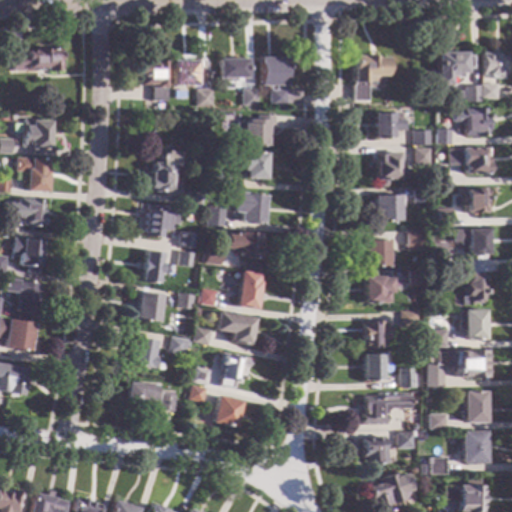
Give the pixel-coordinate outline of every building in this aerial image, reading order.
[(57,71),(43,72),(43,67),(22,68),(22,71),(9,72),(8,53),(21,53),(21,51),(33,51),(33,49),(56,48),(57,71)] [(463,55),(469,55),(470,68),(462,68),(463,73),(447,73),(447,84),(434,84),(434,73),(432,73),(432,53),(462,52),(463,55)] [(497,57),(504,57),(504,76),(502,76),(502,79),(487,79),(487,75),(479,75),(479,54),(497,53),(497,57)] [(373,57),(384,57),(384,76),(365,76),(365,101),(348,101),(348,86),(351,86),(351,56),(373,56),(373,57)] [(283,85),(273,85),(273,90),(284,90),(284,106),(266,106),(266,85),(257,85),(257,58),(283,57),(283,85)] [(243,59),(243,77),(232,78),(232,81),(216,81),(216,59),(243,59)] [(161,101),(148,101),(148,85),(135,85),(135,77),(128,77),(128,63),(149,63),(149,61),(161,60),(161,101)] [(194,85),(169,85),(169,61),(194,61),(194,85)] [(492,85),(492,99),(477,99),(476,85),(492,85)] [(474,86),(474,101),(461,101),(461,86),(474,86)] [(208,106),(193,107),(193,90),(208,90),(208,106)] [(253,106),(239,106),(239,90),(253,90),(253,106)] [(482,116),(486,116),(486,124),(487,124),(487,132),(484,132),(484,136),(460,137),(460,122),(448,122),(448,111),(468,111),(468,109),(482,109),(482,116)] [(398,120),(401,120),(401,131),(390,131),(390,139),(371,139),(371,114),(398,114),(398,120)] [(270,130),(263,130),(263,145),(240,145),(240,146),(233,146),(233,124),(244,124),(244,120),(260,120),(260,116),(270,116),(270,130)] [(45,150),(25,149),(25,147),(18,147),(18,123),(26,123),(26,121),(46,121),(45,150)] [(446,131),(446,144),(431,144),(431,131),(446,131)] [(425,146),(408,146),(408,132),(425,132),(425,146)] [(482,164),(485,164),(485,173),(461,174),(460,165),(443,165),(442,149),(482,148),(482,164)] [(425,166),(410,166),(410,150),(411,150),(425,150),(425,166)] [(177,152),(176,165),(171,165),(170,174),(176,174),(175,190),(170,189),(169,193),(144,191),(145,179),(147,179),(148,163),(160,163),(161,151),(177,152)] [(263,153),(261,180),(242,179),(243,177),(239,177),(240,163),(234,163),(235,151),(263,153)] [(396,169),(404,169),(404,180),(386,180),(386,187),(375,187),(375,180),(372,180),(372,160),(376,160),(376,154),(396,153),(396,169)] [(44,159),(42,192),(21,191),(22,170),(18,170),(19,158),(44,159)] [(227,175),(226,187),(208,185),(209,173),(227,175)] [(424,204),(410,205),(409,190),(424,190),(424,204)] [(199,192),(198,207),(183,206),(184,191),(199,192)] [(482,214),(459,214),(459,191),(482,191),(482,214)] [(261,196),(259,224),(237,223),(238,208),(230,208),(231,194),(261,196)] [(397,220),(371,221),(371,197),(396,197),(397,220)] [(37,200),(36,211),(39,212),(38,226),(18,224),(18,218),(0,216),(0,202),(12,203),(13,199),(37,200)] [(159,206),(159,208),(175,210),(174,225),(168,225),(167,230),(158,229),(157,237),(139,235),(142,205),(159,206)] [(219,210),(217,227),(202,226),(204,209),(219,210)] [(446,226),(432,226),(432,212),(446,212),(446,226)] [(485,255),(482,255),(482,262),(471,262),(471,255),(465,255),(464,230),(484,229),(485,255)] [(420,251),(402,251),(401,231),(419,231),(420,251)] [(192,235),(190,249),(175,247),(177,233),(192,235)] [(255,234),(254,243),(256,243),(256,248),(258,248),(257,260),(233,258),(233,249),(219,248),(220,234),(236,236),(236,233),(255,234)] [(36,242),(33,273),(22,272),(22,266),(15,265),(17,240),(36,242)] [(385,266),(362,266),(361,241),(385,241),(385,266)] [(442,266),(429,266),(428,245),(442,244),(442,266)] [(188,253),(187,267),(173,266),(174,251),(188,253)] [(157,254),(156,262),(159,263),(158,275),(155,274),(154,284),(137,282),(141,252),(157,254)] [(420,285),(405,286),(405,272),(420,272),(420,285)] [(444,285),(428,285),(428,272),(444,272),(444,285)] [(254,275),(253,282),(255,282),(251,311),(231,308),(235,279),(241,280),(242,273),(254,275)] [(482,283),(479,283),(479,304),(458,304),(458,296),(459,296),(459,274),(482,274),(482,283)] [(380,279),(388,279),(388,294),(385,294),(385,303),(361,303),(361,277),(380,277),(380,279)] [(0,280),(34,284),(31,314),(8,312),(10,292),(0,291),(0,280)] [(210,291),(209,306),(194,305),(196,290),(210,291)] [(157,295),(153,322),(132,319),(135,292),(157,295)] [(188,296),(186,311),(172,309),(174,294),(188,296)] [(481,340),(460,341),(460,330),(455,330),(455,313),(460,313),(460,310),(480,310),(481,340)] [(413,328),(397,328),(397,312),(413,311),(413,328)] [(250,318),(246,346),(226,343),(227,333),(211,331),(214,313),(250,318)] [(29,323),(24,352),(0,348),(0,336),(3,319),(29,323)] [(381,327),(388,326),(388,339),(380,340),(380,348),(360,349),(359,323),(381,322),(381,327)] [(205,330),(201,344),(187,341),(190,327),(205,330)] [(441,347),(425,347),(425,332),(441,331),(441,347)] [(151,342),(149,356),(150,356),(148,369),(126,365),(130,338),(151,342)] [(183,342),(181,356),(164,352),(166,339),(183,342)] [(457,351),(483,351),(483,377),(459,378),(459,366),(442,366),(442,350),(457,350),(457,351)] [(379,380),(360,380),(359,355),(378,355),(379,380)] [(244,360),(242,369),(238,368),(236,383),(230,382),(229,390),(214,387),(217,370),(214,369),(216,356),(244,360)] [(0,365),(22,369),(20,377),(23,378),(22,389),(19,388),(17,396),(0,393),(0,365)] [(440,387),(422,387),(422,366),(440,366),(440,387)] [(204,371),(201,385),(187,382),(190,368),(204,371)] [(410,388),(394,388),(394,374),(396,374),(396,369),(409,369),(410,388)] [(155,386),(154,400),(144,399),(143,410),(113,407),(114,396),(122,397),(124,383),(155,386)] [(200,389),(197,403),(183,399),(186,385),(200,389)] [(482,422),(460,422),(460,392),(482,392),(482,422)] [(397,397),(403,397),(404,409),(383,409),(383,425),(357,425),(357,415),(360,415),(359,394),(397,393),(397,397)] [(170,397),(168,412),(156,410),(157,395),(170,397)] [(235,402),(230,427),(207,422),(213,397),(235,402)] [(441,429),(425,429),(425,415),(440,415),(441,429)] [(482,464),(457,464),(457,432),(482,432),(482,464)] [(409,449),(393,449),(393,434),(408,433),(409,449)] [(383,463),(361,466),(357,440),(379,437),(383,463)] [(428,458),(441,458),(442,474),(424,474),(424,457),(428,457),(428,458)] [(404,487),(397,490),(398,495),(383,501),(385,506),(374,510),(369,498),(367,499),(362,487),(375,483),(374,481),(398,471),(404,487)] [(480,511),(454,511),(454,501),(438,501),(438,487),(480,486),(480,511)] [(17,494),(12,511),(9,511),(0,509),(0,493),(3,494),(4,490),(17,494)] [(60,501),(57,511),(24,511),(29,494),(60,501)] [(96,505),(94,511),(71,511),(72,511),(66,509),(68,501),(73,503),(74,499),(96,505)] [(134,510),(133,511),(105,511),(109,501),(134,510)]
